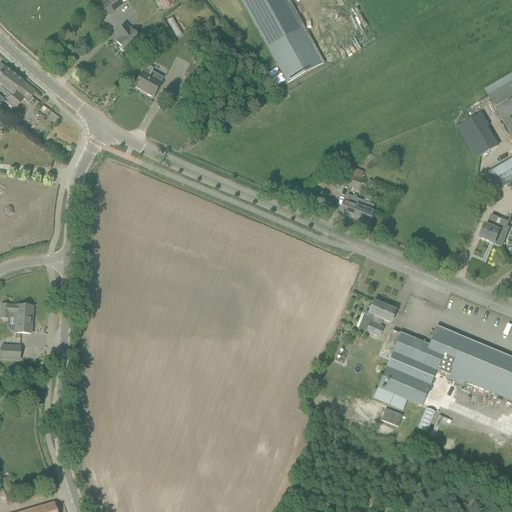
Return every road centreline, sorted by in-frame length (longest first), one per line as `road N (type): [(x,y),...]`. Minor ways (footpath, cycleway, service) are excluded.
road 1 (tertiary): [(492,297),(159,156),(106,125)]
road 2 (tertiary): [(78,511),(65,473),(68,259)]
road 3 (tertiary): [(68,259),(76,183),(106,125)]
road 4 (tertiary): [(106,125),(0,40)]
